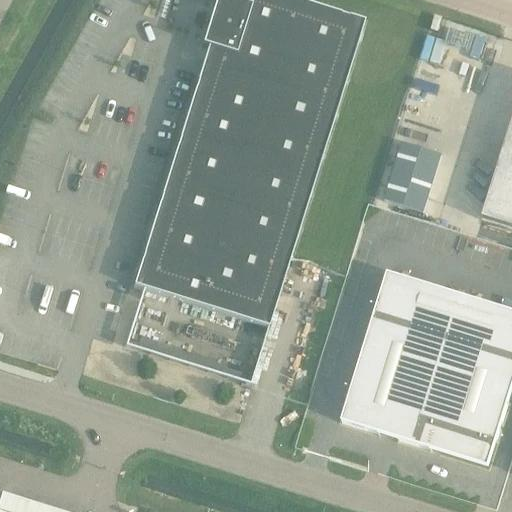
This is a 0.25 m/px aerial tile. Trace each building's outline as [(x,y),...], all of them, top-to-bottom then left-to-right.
[(140,263),(132,288),(141,291),(267,330),(363,23),(347,19),(338,16),(287,0),(221,0),(222,0),(220,0),(215,0),(215,1),(221,3),(207,47),(201,45),(200,48),(206,50),(196,83),(194,91),(193,91),(178,140),(176,148),(175,148),(160,198),(158,206),(158,205),(142,255),(140,263)] [(511,126),(481,221),(511,230),(511,126)] [(402,145),(384,203),(423,215),(441,157),(429,153),(429,154),(414,149),(414,148),(402,145)] [(488,470),(511,391),(511,314),(387,276),(341,425),(488,470)] [(132,330),(130,345),(168,352),(171,336),(132,330)] [(52,511),(0,495),(0,511),(52,511)]
